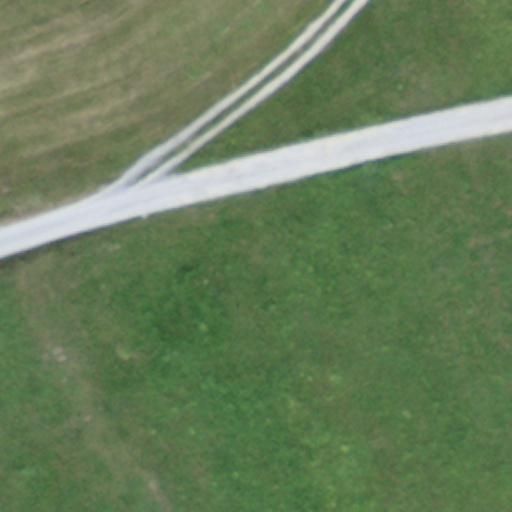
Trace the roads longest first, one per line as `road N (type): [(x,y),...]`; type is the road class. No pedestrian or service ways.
road 1 (track): [(511,114),(130,196),(0,236)]
road 2 (track): [(130,196),(269,74),(338,0)]
